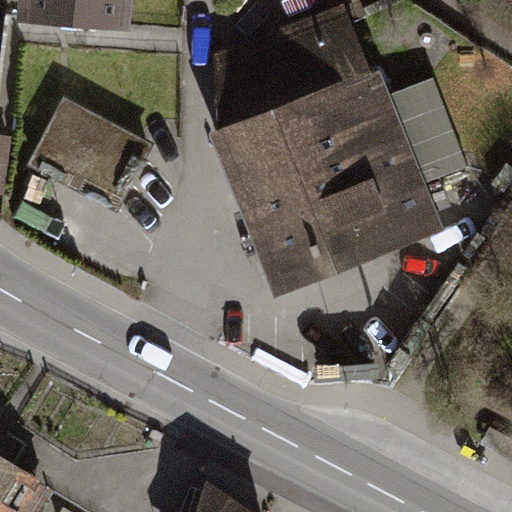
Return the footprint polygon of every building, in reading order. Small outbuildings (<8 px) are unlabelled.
[(23,28),(25,0),(0,0),(0,127),(13,128),(23,28)] [(25,0),(23,28),(139,39),(143,0),(25,0)] [(342,19),(227,66),(230,139),(222,142),(285,300),(453,233),(394,85),(342,19)] [(34,162),(129,201),(156,136),(62,96),(34,162)] [(0,190),(5,191),(14,136),(0,133),(0,190)] [(0,450),(0,511),(23,511),(45,480),(0,450)] [(273,511),(205,475),(190,511),(273,511)]
